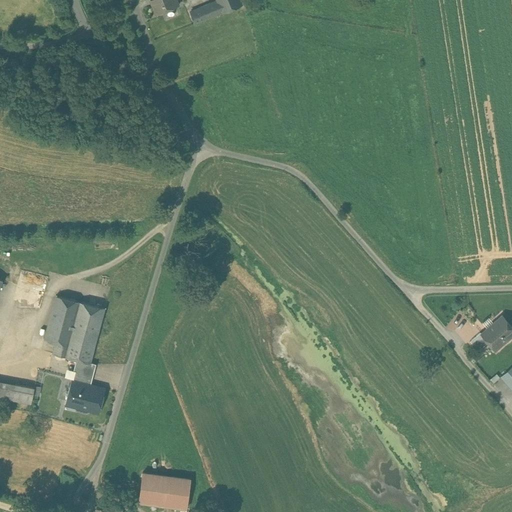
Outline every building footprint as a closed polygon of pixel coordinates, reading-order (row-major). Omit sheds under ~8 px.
[(175,0),(150,0),(156,14),(178,5),(175,0)] [(195,24),(223,13),(217,0),(212,0),(189,10),(195,24)] [(250,0),(217,0),(223,13),(251,1),(250,0)] [(105,308),(56,296),(44,340),(55,343),(52,354),(76,360),(82,361),(90,363),(91,363),(105,308)] [(481,333),(488,341),(495,349),(507,338),(504,334),(510,329),(501,318),(503,316),(502,315),(481,333)] [(480,331),(470,340),(478,350),(488,341),(481,333),(480,331)] [(92,380),(79,377),(82,361),(76,360),(74,371),(75,371),(67,401),(77,403),(76,406),(98,412),(104,389),(90,385),(92,380)] [(90,363),(82,361),(79,377),(92,380),(96,364),(91,363),(90,363)] [(511,367),(501,376),(511,388),(511,367)] [(34,388),(0,381),(0,397),(31,404),(34,388)] [(190,479),(143,472),(139,502),(186,508),(190,479)]
